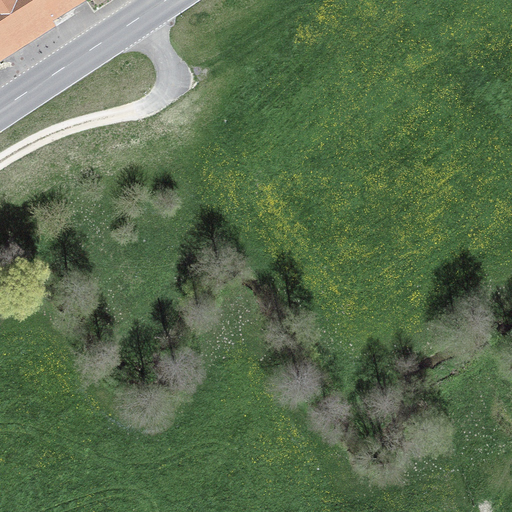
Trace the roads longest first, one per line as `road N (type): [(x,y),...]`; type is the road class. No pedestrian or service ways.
road 1 (track): [(141,16),(170,73),(163,94),(72,125),(0,162)]
road 2 (primary): [(166,0),(0,109)]
